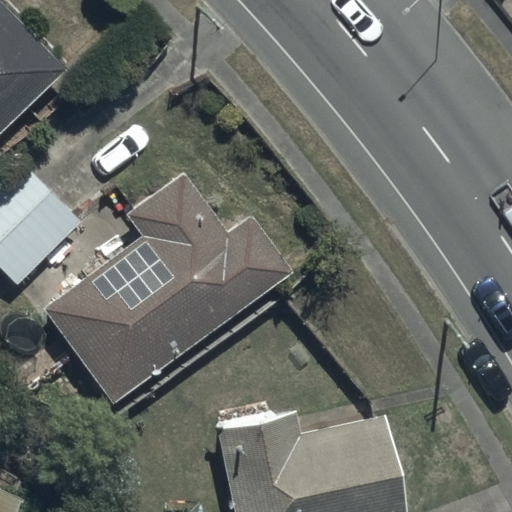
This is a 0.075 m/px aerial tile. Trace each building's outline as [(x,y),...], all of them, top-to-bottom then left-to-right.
[(0,124),(61,65),(0,1),(0,124)] [(4,152),(0,155),(0,268),(14,282),(74,218),(4,152)] [(134,228),(34,303),(107,399),(283,265),(243,213),(220,230),(173,168),(119,209),(134,228)] [(287,403),(205,421),(225,511),(397,511),(376,414),(293,432),(287,403)] [(0,511),(6,511),(19,482),(0,473),(0,511)]
